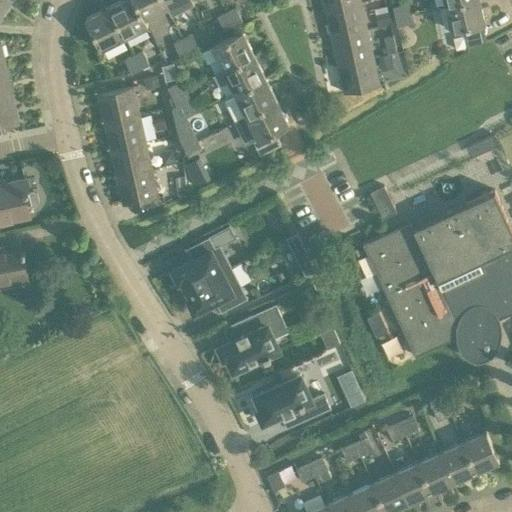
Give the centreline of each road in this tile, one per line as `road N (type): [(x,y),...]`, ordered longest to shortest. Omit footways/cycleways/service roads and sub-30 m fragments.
road 1 (residential): [(259,506),(222,426),(122,266)]
road 2 (residential): [(122,266),(308,165),(337,223)]
road 3 (residential): [(122,266),(67,134)]
road 4 (residential): [(67,134),(50,58),(61,0)]
